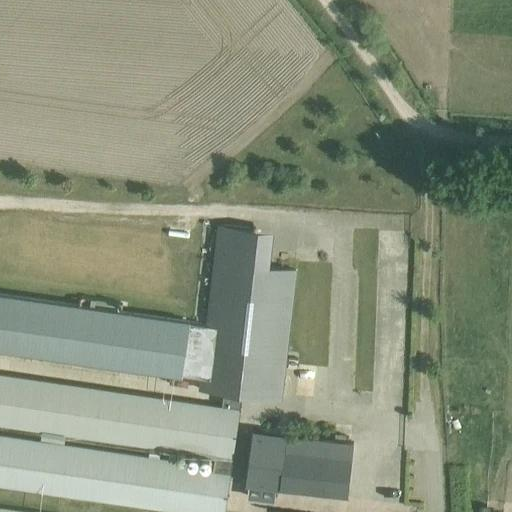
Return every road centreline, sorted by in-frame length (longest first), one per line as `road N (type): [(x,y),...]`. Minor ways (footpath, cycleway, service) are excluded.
road 1 (track): [(441,401),(416,136)]
road 2 (track): [(416,136),(326,0)]
